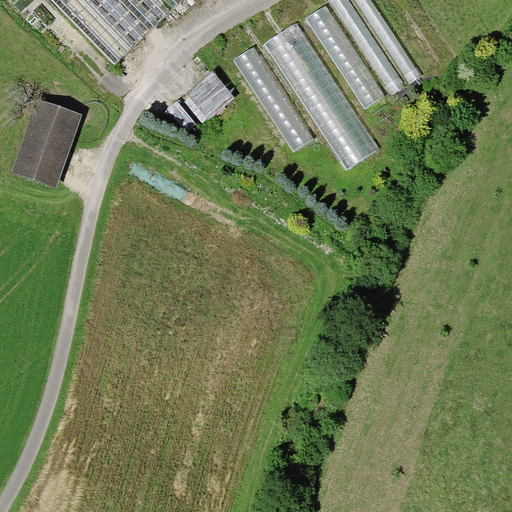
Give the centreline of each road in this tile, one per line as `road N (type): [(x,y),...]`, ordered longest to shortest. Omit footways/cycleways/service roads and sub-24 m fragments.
road 1 (unclassified): [(0,511),(30,475),(100,172),(117,132),(187,52),(271,0)]
road 2 (track): [(117,132),(316,252)]
